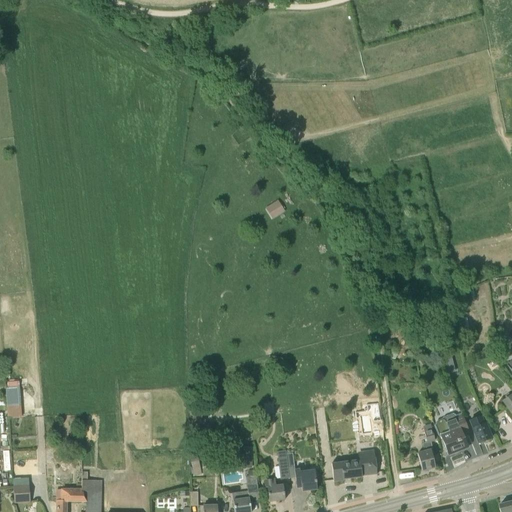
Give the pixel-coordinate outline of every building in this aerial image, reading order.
[(271,205),(278,217),(286,212),(279,200),(271,205)] [(463,315),(462,306),(454,307),(455,317),(463,315)] [(454,355),(446,357),(451,373),(458,371),(454,355)] [(511,396),(503,402),(511,413),(511,396)] [(21,406),(6,407),(7,419),(21,418),(21,406)] [(440,436),(449,455),(461,450),(461,449),(466,447),(461,433),(468,430),(463,417),(461,413),(455,416),(454,415),(452,414),(442,418),(442,420),(437,421),(435,426),(438,435),(442,435),(440,436)] [(193,415),(193,429),(205,428),(204,415),(193,415)] [(472,429),(478,443),(491,438),(485,423),(484,424),(481,416),(469,421),(473,429),(472,429)] [(417,454),(422,471),(435,468),(432,458),(434,458),(430,442),(434,441),(432,431),(424,433),(427,443),(423,444),(425,452),(417,454)] [(238,461),(252,462),(253,447),(239,446),(238,461)] [(277,452),(280,479),(289,478),(288,467),(286,454),(286,450),(277,452)] [(288,467),(294,466),(293,453),(286,454),(288,467)] [(198,455),(190,457),(194,476),(201,475),(198,455)] [(359,461),(361,476),(377,474),(375,459),(359,461)] [(297,488),(302,488),(302,492),(317,490),(314,470),(299,471),(299,469),(295,470),(295,473),(297,488)] [(259,500),(256,474),(248,476),(245,476),(247,486),(249,498),(233,500),(234,511),(251,511),(250,501),(259,500)] [(282,482),(275,483),(275,479),(264,480),(265,488),(267,488),(269,502),(285,500),(282,482)] [(14,503),(29,502),(28,485),(13,486),(14,503)] [(76,490),(62,490),(63,501),(57,501),(56,511),(65,511),(67,503),(85,503),(85,490),(81,490),(76,490)] [(191,497),(191,506),(198,506),(198,492),(197,492),(189,491),(190,496),(185,496),(185,497),(191,497)] [(511,511),(511,501),(500,505),(501,511),(511,511)]
